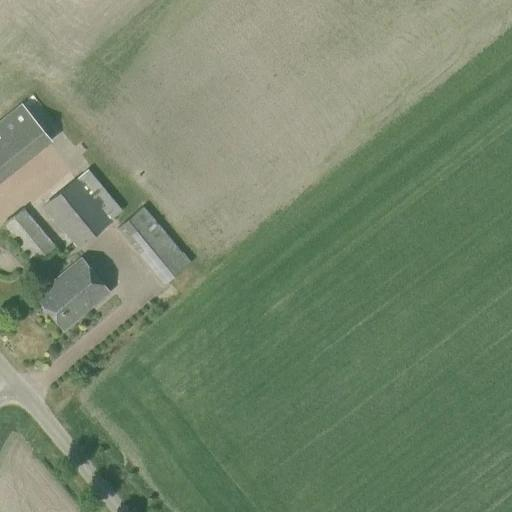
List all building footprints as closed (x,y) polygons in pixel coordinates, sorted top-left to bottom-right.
[(0,179),(49,140),(19,104),(0,119),(0,179)] [(88,169),(71,183),(43,206),(77,247),(109,221),(122,211),(88,169)] [(164,285),(190,262),(143,206),(117,228),(164,285)] [(36,265),(55,249),(23,209),(3,225),(36,265)] [(0,271),(5,276),(15,265),(3,253),(0,255),(0,271)] [(63,331),(109,292),(81,258),(34,296),(63,331)] [(173,279),(183,294),(199,283),(189,268),(173,279)]
